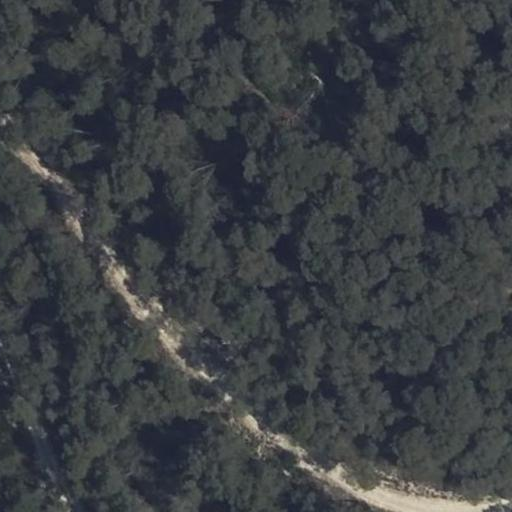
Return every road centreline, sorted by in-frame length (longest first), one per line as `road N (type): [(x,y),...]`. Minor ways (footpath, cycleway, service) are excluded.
road 1 (track): [(0,129),(62,196),(152,345),(305,465),(388,501),(437,510),(511,495)]
road 2 (track): [(76,511),(0,356)]
